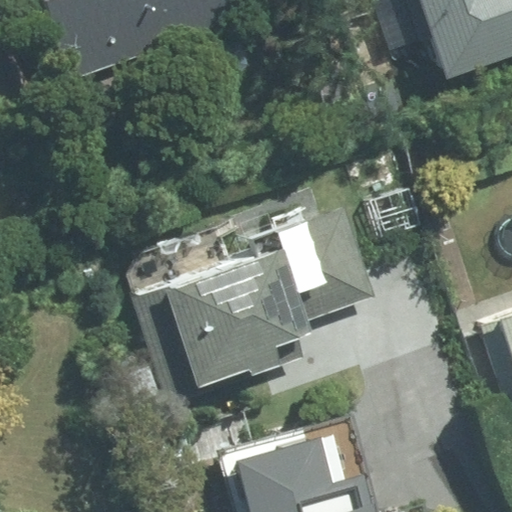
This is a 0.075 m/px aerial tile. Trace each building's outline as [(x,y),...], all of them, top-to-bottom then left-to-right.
[(180,14),(218,0),(25,0),(51,69),(182,21),(180,14)] [(511,0),(366,0),(380,38),(409,28),(420,60),(511,27),(511,0)] [(154,398),(291,347),(280,316),(361,287),(327,194),(276,212),(272,202),(227,219),(234,238),(112,284),(154,398)] [(494,364),(511,415),(511,285),(474,299),(497,363),(494,364)] [(226,511),(395,511),(392,502),(361,511),(330,406),(206,444),(226,511)]
